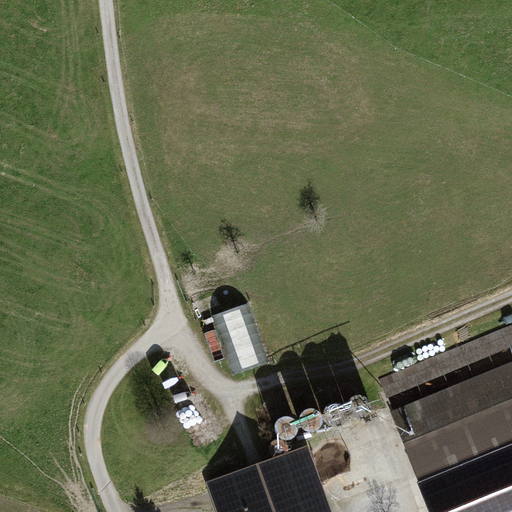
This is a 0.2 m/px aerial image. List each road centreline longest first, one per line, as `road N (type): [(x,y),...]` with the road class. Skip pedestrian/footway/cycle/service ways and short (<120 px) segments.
road 1 (unclassified): [(116,511),(94,453),(94,408),(130,356),(162,332),(172,303),(123,122),(107,0)]
road 2 (unknown): [(171,318),(227,416),(349,386),(511,322)]
